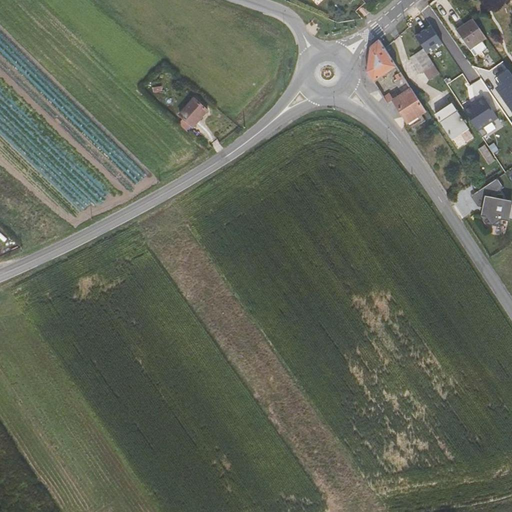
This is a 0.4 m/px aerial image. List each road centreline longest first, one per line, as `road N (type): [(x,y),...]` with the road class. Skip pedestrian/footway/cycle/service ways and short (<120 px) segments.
road 1 (secondary): [(0,278),(53,259),(196,177),(308,88)]
road 2 (tertiary): [(345,89),(435,191),(511,308)]
